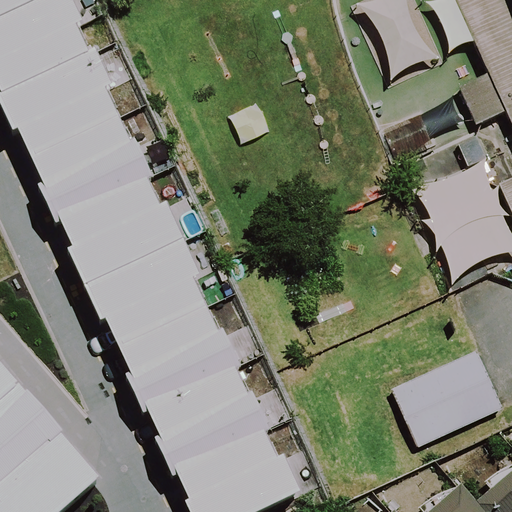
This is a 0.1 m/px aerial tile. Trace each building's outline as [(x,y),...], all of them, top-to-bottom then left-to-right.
[(64,0),(27,0),(0,14),(0,93),(87,55),(84,47),(64,0)] [(0,0),(0,14),(27,0),(0,0)] [(87,55),(0,93),(0,142),(11,167),(117,120),(113,112),(87,55)] [(117,120),(11,167),(37,230),(143,183),(139,175),(117,120)] [(143,183),(37,230),(67,289),(173,242),(169,234),(143,183)] [(173,242),(67,289),(93,356),(199,309),(195,301),(173,242)] [(199,309),(93,356),(127,417),(232,370),(229,362),(199,309)] [(0,496),(13,511),(83,511),(126,475),(86,430),(90,426),(55,386),(51,390),(5,336),(10,332),(0,321),(0,496)] [(469,355),(384,394),(412,454),(497,415),(469,355)] [(232,370),(127,417),(148,486),(254,439),(250,431),(232,370)] [(254,439),(148,486),(161,511),(259,511),(286,500),(282,492),(254,439)] [(511,511),(511,474),(467,511),(511,511)] [(466,511),(452,495),(432,511),(466,511)]
